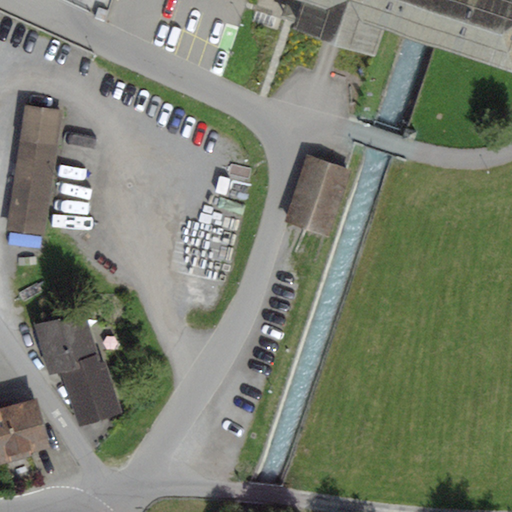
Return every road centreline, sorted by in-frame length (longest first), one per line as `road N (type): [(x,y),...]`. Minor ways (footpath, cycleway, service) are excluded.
road 1 (residential): [(134,487),(244,309),(280,197),(278,124)]
road 2 (residential): [(278,124),(15,0)]
road 3 (unclassified): [(401,511),(164,483),(134,487)]
road 4 (residential): [(278,124),(362,134),(459,159),(511,150)]
road 5 (unclassified): [(81,511),(89,460),(0,335)]
